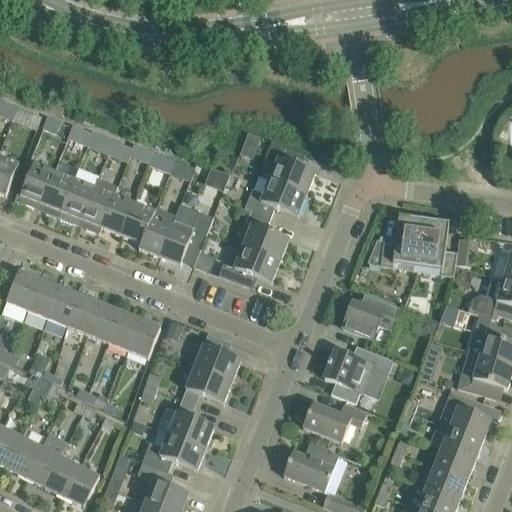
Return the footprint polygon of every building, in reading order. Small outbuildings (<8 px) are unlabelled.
[(0,103),(0,118),(12,123),(17,111),(0,103)] [(18,110),(17,111),(12,123),(36,133),(42,119),(18,110)] [(43,132),(57,138),(61,125),(48,119),(43,132)] [(67,142),(87,149),(93,135),(73,127),(67,142)] [(113,143),(93,135),(87,149),(108,157),(113,143)] [(128,165),(134,148),(133,151),(113,143),(108,157),(128,165)] [(315,176),(301,170),(292,166),(296,155),(271,145),(263,165),(275,170),(269,183),(306,198),(315,176)] [(134,148),(128,165),(130,159),(150,167),(149,168),(149,169),(154,156),(154,157),(134,148)] [(170,176),(174,164),(154,156),(149,169),(170,176)] [(0,159),(0,197),(6,200),(19,167),(0,159)] [(174,164),(170,176),(190,184),(195,171),(175,163),(175,164),(174,164)] [(54,175),(33,166),(26,187),(22,185),(14,204),(39,213),(54,175)] [(74,183),(54,175),(39,213),(59,221),(74,183)] [(79,229),(99,237),(114,198),(118,190),(98,182),(94,190),(79,229)] [(59,221),(79,229),(94,190),(74,183),(59,221)] [(269,183),(264,196),(252,192),(244,211),(247,212),(246,213),(270,222),(274,211),(297,220),(306,198),(269,183)] [(135,206),(114,198),(99,237),(100,237),(102,231),(121,239),(135,206)] [(139,253),(155,214),(135,206),(121,239),(141,247),(139,252),(139,253)] [(160,261),(180,269),(188,249),(200,254),(208,235),(213,221),(180,208),(176,218),(160,261)] [(139,253),(160,261),(176,218),(156,210),(155,214),(139,253)] [(244,219),(248,220),(246,226),(251,228),(243,250),(280,265),(289,242),(266,233),(270,222),(246,213),(244,219)] [(376,243),(367,266),(375,269),(376,268),(380,268),(380,270),(393,271),(394,266),(418,269),(424,223),(399,219),(395,247),(383,245),(376,243)] [(418,269),(441,273),(441,278),(454,280),(454,276),(457,256),(445,254),(449,226),(424,223),(418,269)] [(457,256),(455,268),(470,271),(475,244),(459,242),(457,256)] [(247,278),(257,282),(271,287),(280,265),(243,250),(237,248),(230,266),(229,269),(223,267),(218,279),(243,289),(247,278)] [(511,252),(507,269),(503,283),(511,286),(511,252)] [(27,314),(39,283),(19,275),(6,306),(27,314)] [(497,323),(498,318),(511,322),(511,286),(503,283),(492,280),(486,299),(481,297),(471,302),(468,314),(497,323)] [(27,314),(47,322),(59,291),(39,283),(27,314)] [(47,322),(67,330),(80,299),(59,291),(47,322)] [(87,339),(100,307),(80,299),(67,330),(87,339)] [(388,308),(370,301),(366,311),(352,306),(342,331),(373,343),(378,329),(390,333),(398,312),(388,308)] [(108,347),(120,315),(100,307),(87,339),(108,347)] [(128,355),(140,323),(120,315),(108,347),(128,355)] [(161,331),(140,323),(128,355),(148,363),(161,331)] [(473,336),(467,358),(511,371),(511,347),(511,342),(511,334),(495,330),(489,328),(485,339),(473,336)] [(0,336),(0,350),(7,354),(12,342),(0,336)] [(232,385),(241,363),(204,348),(195,371),(232,385)] [(0,350),(0,359),(7,363),(10,355),(7,354),(0,350)] [(394,364),(382,360),(364,353),(359,364),(335,354),(331,365),(329,365),(327,369),(332,370),(328,379),(326,379),(324,382),(335,386),(331,397),(356,407),(360,396),(378,403),(394,364)] [(10,355),(7,363),(16,368),(20,360),(10,355)] [(475,396),(494,402),(497,390),(507,393),(511,376),(511,371),(467,358),(456,391),(475,396)] [(0,380),(3,382),(4,382),(6,379),(9,372),(9,371),(0,366),(0,380)] [(195,409),(200,399),(223,408),(232,385),(195,371),(186,393),(182,404),(195,409)] [(6,379),(4,382),(13,386),(14,383),(18,376),(9,372),(6,379)] [(46,373),(42,381),(46,384),(50,375),(49,375),(46,373)] [(50,375),(46,384),(50,386),(59,390),(63,382),(50,375)] [(145,390),(156,394),(161,381),(149,377),(145,390)] [(39,380),(36,387),(38,388),(47,393),(50,386),(46,384),(42,381),(39,380)] [(47,393),(43,401),(50,405),(55,397),(56,397),(61,400),(62,398),(64,393),(59,390),(50,386),(47,393)] [(145,390),(140,403),(152,407),(156,394),(145,390)] [(80,391),(76,398),(85,403),(88,395),(80,391)] [(85,403),(105,413),(109,401),(99,396),(97,400),(88,395),(85,403)] [(489,428),(489,427),(491,423),(478,418),(482,408),(451,395),(446,406),(446,405),(437,426),(483,445),(487,432),(490,429),(489,428)] [(105,413),(114,418),(118,410),(108,405),(110,401),(109,401),(105,413)] [(181,404),(177,414),(168,437),(205,452),(214,429),(191,420),(195,410),(181,404)] [(405,414),(413,417),(417,407),(408,404),(405,414)] [(83,418),(86,411),(77,406),(74,413),(83,418)] [(303,431),(321,439),(342,447),(350,427),(361,432),(367,418),(344,408),(339,418),(313,407),(303,431)] [(86,411),(83,418),(92,422),(95,415),(86,411)] [(405,414),(401,424),(409,427),(413,417),(405,414)] [(115,425),(106,420),(102,428),(111,432),(115,425)] [(437,426),(429,447),(441,451),(475,465),(476,461),(478,461),(478,456),(483,445),(437,426)] [(7,471),(26,481),(47,441),(46,441),(27,431),(22,442),(7,471)] [(0,437),(0,468),(7,471),(22,442),(3,432),(0,437)] [(46,441),(47,441),(26,481),(45,491),(61,461),(60,461),(68,446),(49,436),(46,441)] [(205,452),(168,437),(163,450),(150,445),(142,466),(168,476),(172,465),(197,474),(205,452)] [(394,456),(403,460),(407,450),(398,446),(394,456)] [(339,459),(328,454),(309,447),(304,459),(293,455),(284,479),(324,496),(339,459)] [(473,468),(474,467),(475,465),(441,451),(433,471),(467,485),(472,473),(474,469),(473,468)] [(403,460),(394,456),(390,466),(399,470),(403,460)] [(120,458),(101,507),(112,511),(131,462),(120,458)] [(80,471),(61,461),(45,491),(64,501),(80,471)] [(160,511),(181,511),(187,497),(163,488),(168,476),(142,466),(137,478),(155,485),(146,506),(160,511)] [(80,471),(64,501),(84,511),(93,493),(100,481),(80,471)] [(462,497),(462,496),(467,485),(433,471),(425,491),(415,487),(459,505),(460,501),(462,501),(462,497)] [(382,486),(378,496),(387,500),(391,490),(389,489),(382,486)] [(415,487),(407,507),(418,511),(456,511),(458,510),(457,508),(459,505),(415,487)] [(383,510),(387,500),(378,496),(374,506),(383,510)] [(365,511),(366,511),(328,497),(323,511),(326,511),(365,511)]
